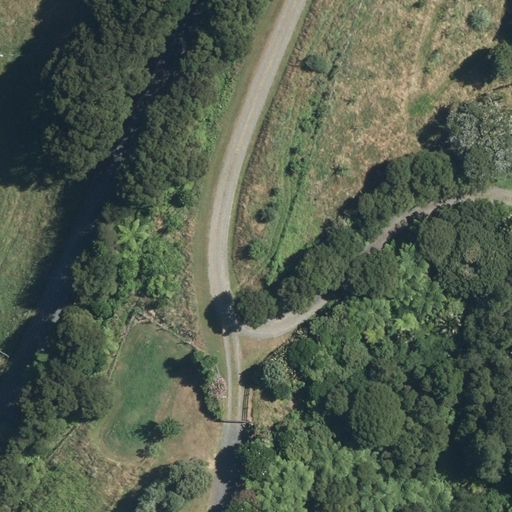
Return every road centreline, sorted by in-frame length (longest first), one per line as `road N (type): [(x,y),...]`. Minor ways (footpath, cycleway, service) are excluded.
road 1 (track): [(287,0),(241,115),(209,230),(237,437),(229,511)]
road 2 (track): [(0,416),(160,74),(186,0)]
road 3 (track): [(227,360),(332,276),(431,216),(511,197)]
